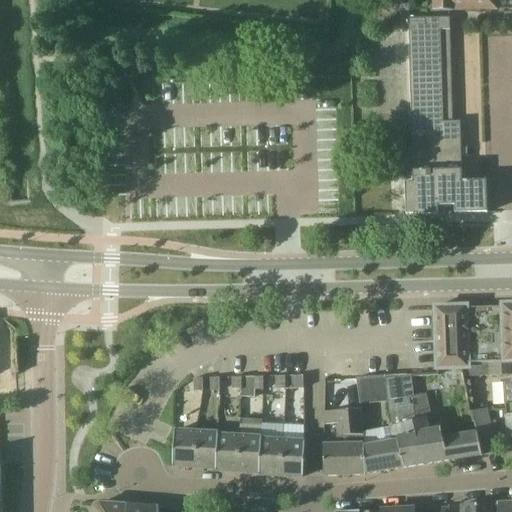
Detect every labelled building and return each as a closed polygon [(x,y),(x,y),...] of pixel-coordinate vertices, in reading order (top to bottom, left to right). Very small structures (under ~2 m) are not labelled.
[(435,0),(436,11),(502,9),(501,0),(435,0)] [(455,214),(488,213),(486,181),(462,182),(461,157),(467,157),(467,147),(461,148),(460,122),(452,122),(449,18),(409,19),(413,183),(405,183),(407,215),(439,215),(438,207),(455,206),(455,214)] [(332,171),(332,141),(341,141),(340,96),(324,96),(326,172),(332,171)] [(435,310),(436,340),(437,368),(437,370),(439,370),(439,369),(462,369),(469,369),(469,364),(488,363),(511,362),(511,304),(508,305),(504,306),(504,305),(502,305),(502,307),(467,309),(467,306),(465,306),(465,307),(437,308),(437,307),(435,307),(435,310)] [(511,362),(488,363),(488,376),(511,375),(511,362)] [(488,376),(488,363),(469,364),(469,369),(462,369),(464,377),(488,376)] [(405,469),(482,456),(478,436),(456,439),(443,441),(442,434),(429,432),(423,408),(428,407),(426,396),(415,398),(412,375),(384,379),(388,404),(391,428),(390,428),(393,440),(397,440),(398,444),(405,469)] [(295,376),(295,389),(304,389),(304,376),(295,376)] [(255,377),(255,390),(264,390),(264,377),(255,377)] [(286,389),(286,382),(286,377),(277,377),(277,390),(286,389)] [(212,392),(220,391),(220,378),(211,379),(212,392)] [(242,378),(231,378),(232,391),(242,391),(242,378)] [(203,379),(194,379),(195,392),(204,392),(203,379)] [(388,404),(384,379),(356,382),(359,407),(388,404)] [(478,436),(482,456),(497,454),(488,409),(473,411),(478,436)] [(365,476),(363,450),(360,423),(360,411),(326,412),(326,425),(339,424),(339,436),(343,436),(343,446),(324,446),(324,477),(365,476)] [(194,468),(196,433),(175,432),(173,467),(194,468)] [(196,433),(194,468),(216,469),(218,434),(196,433)] [(218,434),(216,469),(216,471),(237,473),(239,437),(219,436),(219,434),(218,434)] [(239,437),(237,473),(259,474),(261,438),(239,437)] [(261,438),(259,474),(259,476),(281,477),(283,441),(262,440),(262,438),(261,438)] [(283,441),(281,477),(303,478),(305,443),(283,441)] [(365,476),(405,469),(398,444),(363,450),(365,476)] [(511,511),(511,503),(499,505),(498,511),(511,511)]
